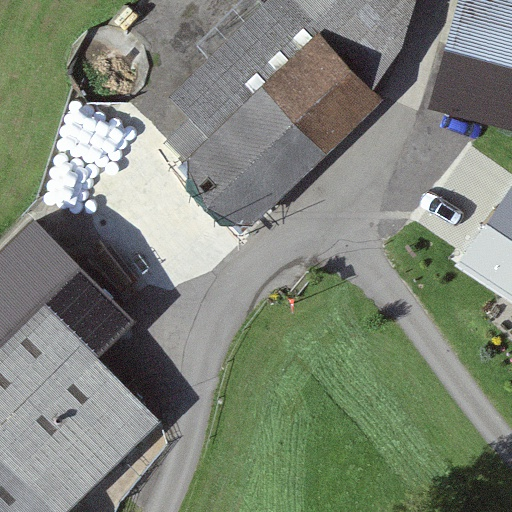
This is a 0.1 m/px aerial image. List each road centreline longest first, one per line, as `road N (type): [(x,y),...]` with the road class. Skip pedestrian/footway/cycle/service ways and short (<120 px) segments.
road 1 (unclassified): [(323,208),(242,286),(204,364),(155,511)]
road 2 (unclassified): [(323,208),(511,448)]
road 3 (unclassified): [(437,0),(394,126),(323,208)]
